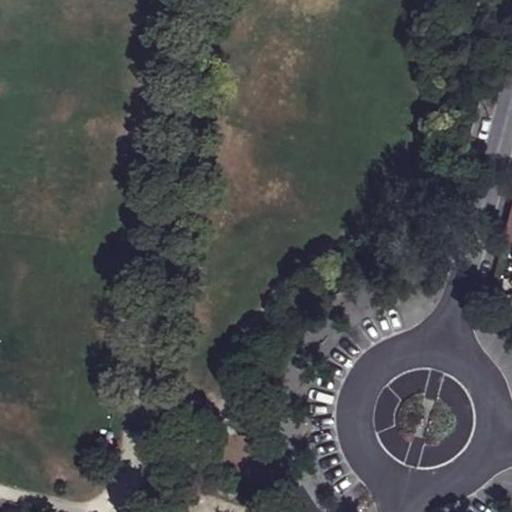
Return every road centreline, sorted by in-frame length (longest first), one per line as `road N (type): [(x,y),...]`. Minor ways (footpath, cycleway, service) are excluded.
road 1 (residential): [(445,356),(511,112)]
road 2 (residential): [(445,356),(395,361),(374,379),(362,406),(367,449),(406,483)]
